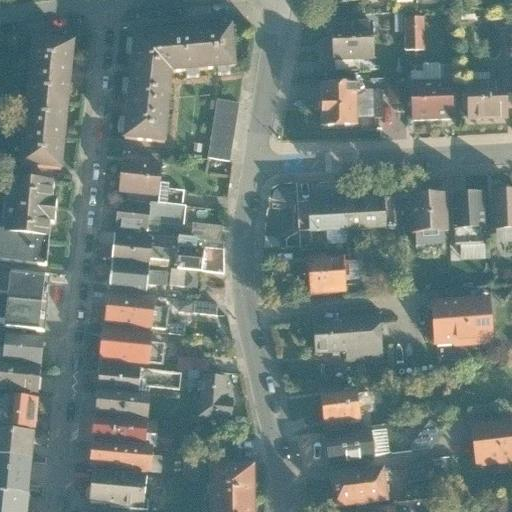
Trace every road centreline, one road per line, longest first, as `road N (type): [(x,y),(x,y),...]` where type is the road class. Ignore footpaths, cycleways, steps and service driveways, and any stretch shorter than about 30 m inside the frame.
road 1 (residential): [(55,511),(107,8)]
road 2 (residential): [(283,511),(244,288),(255,163)]
road 3 (residential): [(511,150),(255,163)]
road 4 (residential): [(255,163),(282,0)]
